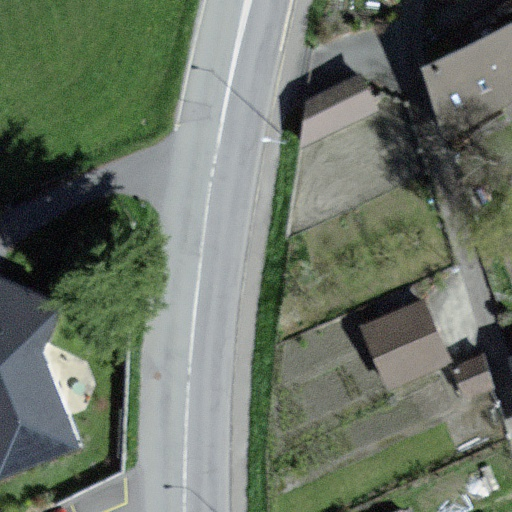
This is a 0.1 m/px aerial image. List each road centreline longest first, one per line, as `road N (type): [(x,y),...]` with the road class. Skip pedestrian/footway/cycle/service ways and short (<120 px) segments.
road 1 (tertiary): [(248,0),(211,171),(187,396),(187,511)]
road 2 (residential): [(511,408),(411,77),(411,0)]
